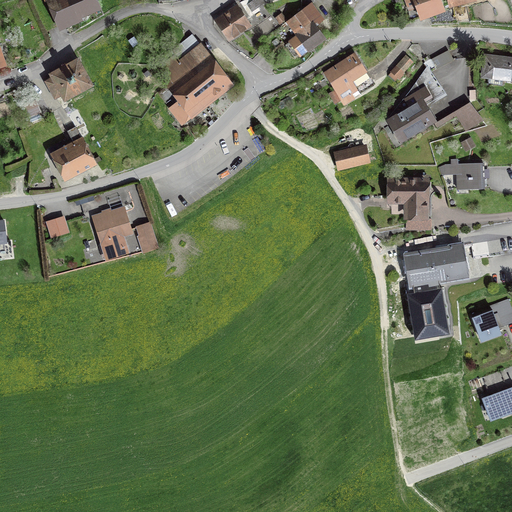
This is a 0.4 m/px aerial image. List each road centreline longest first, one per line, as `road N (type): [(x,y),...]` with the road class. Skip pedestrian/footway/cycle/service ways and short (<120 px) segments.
road 1 (tertiary): [(0,204),(69,194),(187,154),(261,87)]
road 2 (residential): [(0,88),(120,17),(152,8),(185,14)]
road 3 (tertiary): [(348,40),(380,33),(511,39)]
